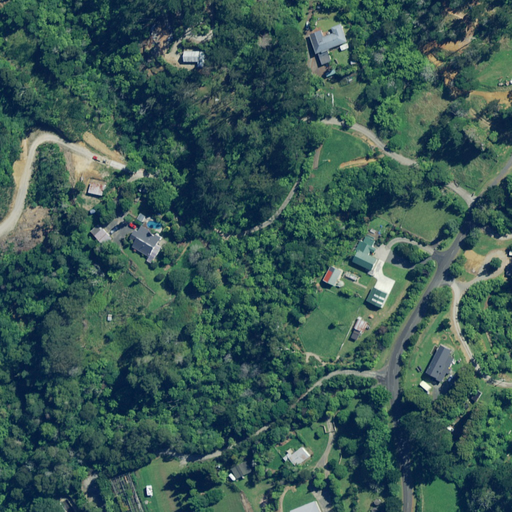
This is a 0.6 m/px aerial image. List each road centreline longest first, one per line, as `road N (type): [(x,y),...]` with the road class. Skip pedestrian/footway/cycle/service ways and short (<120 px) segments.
road 1 (track): [(0,234),(28,206),(35,131),(49,131),(83,156),(151,175),(217,233),(250,228),(280,210),(305,165)]
road 2 (unclassified): [(405,511),(394,360),(480,199)]
road 3 (track): [(315,120),(338,114),(362,123),(400,158),(480,199)]
road 4 (track): [(315,120),(314,0)]
